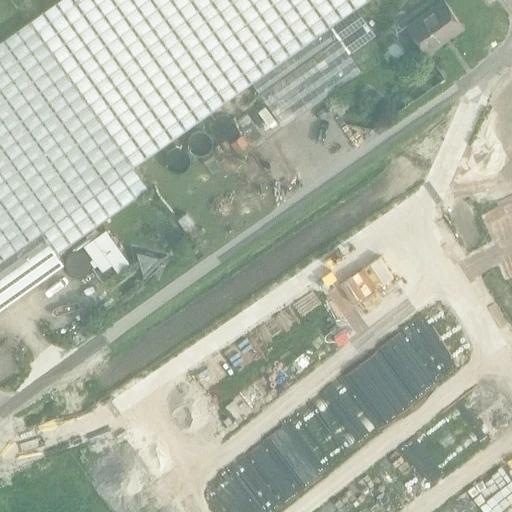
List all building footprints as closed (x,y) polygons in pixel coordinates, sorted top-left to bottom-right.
[(61,0),(33,21),(29,24),(131,168),(132,166),(254,81),(256,84),(264,95),(342,40),(350,52),(375,35),(357,10),(371,0),(61,0)] [(445,0),(410,26),(431,55),(446,45),(442,40),(463,25),(445,0)] [(29,24),(0,44),(0,309),(15,299),(20,295),(63,264),(56,254),(148,189),(132,166),(131,168),(29,24)] [(264,95),(248,106),(268,134),(283,122),(287,126),(308,111),(328,97),(364,71),(350,52),(342,40),(264,95)] [(342,93),(339,98),(341,104),(346,107),(352,105),(355,100),(353,94),(348,91),(342,93)] [(261,134),(247,113),(237,120),(251,141),(261,134)] [(185,213),(176,219),(184,230),(193,224),(185,213)] [(105,230),(82,245),(95,263),(105,255),(117,272),(128,264),(105,230)] [(167,256),(131,246),(140,283),(167,256)]
